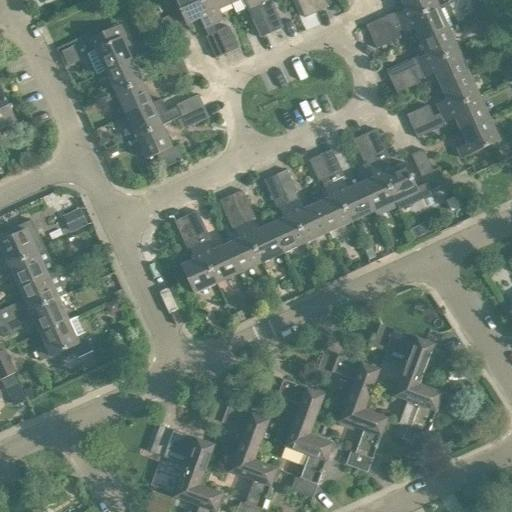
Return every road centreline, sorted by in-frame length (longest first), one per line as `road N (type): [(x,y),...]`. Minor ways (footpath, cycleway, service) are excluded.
road 1 (residential): [(254,156),(373,103),(341,29),(221,82)]
road 2 (residential): [(439,249),(181,365)]
road 3 (residential): [(181,365),(115,219)]
road 4 (residential): [(87,162),(21,16)]
road 5 (residential): [(370,511),(511,444)]
road 6 (residential): [(511,386),(439,249)]
road 7 (residential): [(115,219),(254,156)]
road 8 (residential): [(181,365),(64,428)]
